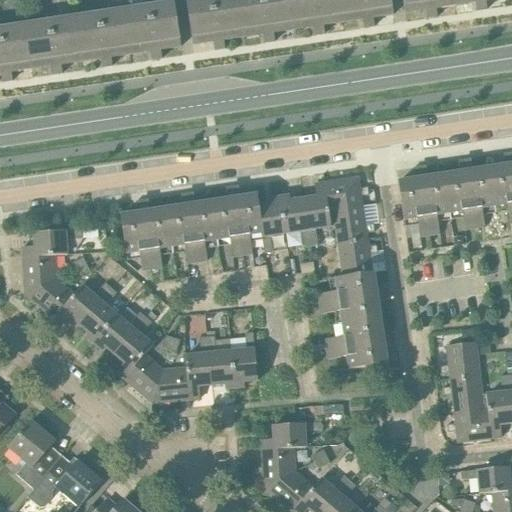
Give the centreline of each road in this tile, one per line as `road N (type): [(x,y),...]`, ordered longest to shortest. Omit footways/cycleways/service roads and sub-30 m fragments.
road 1 (tertiary): [(0,134),(511,57)]
road 2 (residential): [(511,453),(424,463),(375,139)]
road 3 (residential): [(0,196),(375,139)]
road 4 (residential): [(212,511),(0,326)]
road 5 (residential): [(375,139),(511,120)]
